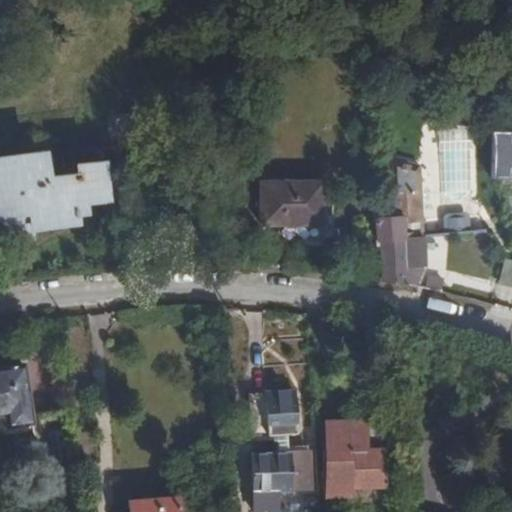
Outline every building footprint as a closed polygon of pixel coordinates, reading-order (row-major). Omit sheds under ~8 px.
[(373,242),(378,242),(381,280),(389,281),(396,282),(403,284),(402,264),(411,263),(409,234),(420,233),(416,161),(384,152),(387,214),(382,214),(376,215),(372,215),(373,242)] [(42,156),(0,159),(0,212),(25,210),(26,221),(72,218),(72,206),(102,203),(99,153),(83,154),(84,162),(74,162),(75,185),(44,187),(42,156)] [(321,188),(262,190),(263,231),(282,230),(283,248),(335,246),(334,203),(321,203),(321,188)] [(372,215),(376,215),(382,214),(381,196),(375,197),(371,197),(372,215)] [(511,259),(503,257),(497,283),(511,286),(511,259)] [(425,268),(421,284),(440,289),(444,273),(425,268)] [(36,430),(26,370),(0,374),(0,422),(7,421),(10,435),(36,430)] [(296,385),(250,385),(250,429),(296,429),(296,385)] [(381,423),(331,424),(330,492),(383,492),(381,423)] [(304,447),(245,448),(245,505),(270,505),(270,485),(304,485),(304,447)] [(177,511),(177,502),(125,506),(125,511),(177,511)]
